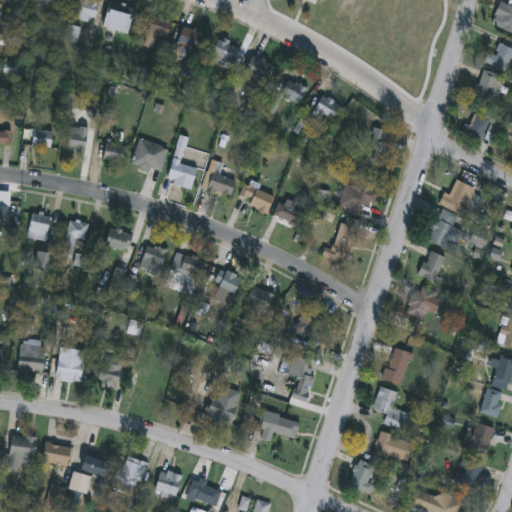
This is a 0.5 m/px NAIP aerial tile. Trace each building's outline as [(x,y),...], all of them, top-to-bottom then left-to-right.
[(0,0),(28,0),(27,13),(0,9),(0,0)] [(33,2),(33,0),(59,0),(56,10),(33,2)] [(72,11),(81,0),(98,0),(106,7),(89,26),(72,11)] [(104,29),(111,2),(135,8),(127,35),(104,29)] [(142,38),(147,16),(167,20),(162,42),(153,40),(142,38)] [(63,47),(68,27),(82,30),(77,51),(63,47)] [(174,52),(181,28),(203,35),(195,59),(174,52)] [(240,48),(234,65),(222,61),(220,66),(209,61),(217,40),(240,48)] [(493,55),(499,44),(511,50),(511,56),(504,73),(483,63),(488,53),(493,55)] [(241,79),(253,56),(272,67),(260,89),(241,79)] [(497,107),(474,101),(481,71),(504,76),(497,107)] [(297,107),(278,95),(288,79),(307,91),(297,107)] [(312,113),(321,97),(341,107),(333,123),(312,113)] [(489,122),(479,144),(462,137),(472,115),(489,122)] [(85,154),(65,150),(69,127),(90,131),(85,154)] [(0,129),(11,129),(11,145),(0,145),(0,129)] [(360,173),(375,130),(390,135),(376,178),(360,173)] [(54,133),(52,150),(33,148),(34,131),(54,133)] [(167,148),(159,176),(131,167),(140,140),(167,148)] [(122,166),(101,160),(106,143),(127,149),(122,166)] [(198,171),(190,191),(165,182),(176,152),(183,155),(180,163),(198,171)] [(231,198),(203,190),(211,161),(223,165),(220,177),(235,181),(231,198)] [(346,185),(356,188),(358,181),(373,186),(363,218),(338,210),(346,185)] [(471,188),(468,194),(485,200),(476,222),(438,207),(442,195),(448,198),(455,182),(471,188)] [(239,201),(247,185),(272,198),(265,213),(239,201)] [(272,217),(279,203),(308,217),(302,231),(272,217)] [(0,206),(9,206),(9,222),(0,222),(0,206)] [(452,254),(426,240),(441,212),(467,226),(452,254)] [(51,216),(48,242),(30,239),(33,214),(51,216)] [(69,221),(90,225),(86,241),(76,239),(72,260),(62,257),(69,221)] [(338,259),(342,221),(363,223),(359,262),(338,259)] [(105,244),(113,227),(135,238),(126,255),(105,244)] [(481,249),(468,243),(473,229),(487,234),(481,249)] [(169,254),(158,277),(139,268),(150,245),(169,254)] [(52,271),(35,268),(38,252),(55,255),(52,271)] [(444,258),(435,284),(418,279),(427,252),(444,258)] [(206,263),(201,278),(173,269),(178,253),(206,263)] [(86,257),(86,267),(75,267),(76,256),(86,257)] [(228,307),(210,300),(222,270),(240,278),(228,307)] [(422,322),(403,311),(418,285),(437,295),(422,322)] [(274,296),(266,313),(245,304),(252,286),(274,296)] [(296,321),(312,311),(328,336),(312,347),(296,321)] [(19,374),(19,342),(45,342),(45,374),(19,374)] [(410,353),(403,387),(384,383),(391,349),(410,353)] [(97,386),(104,356),(124,361),(117,390),(97,386)] [(291,397),(296,380),(279,375),(284,358),(316,368),(306,402),(291,397)] [(85,367),(80,384),(57,376),(62,360),(85,367)] [(208,398),(197,395),(200,382),(211,384),(208,398)] [(373,412),(379,388),(397,393),(393,411),(411,415),(407,431),(384,425),(387,415),(373,412)] [(480,414),(486,390),(500,393),(494,418),(480,414)] [(237,410),(230,429),(202,418),(210,399),(237,410)] [(300,425),(295,442),(257,432),(261,415),(300,425)] [(494,430),(485,458),(465,451),(474,424),(494,430)] [(407,464),(374,455),(379,434),(412,443),(407,464)] [(20,472),(7,470),(11,436),(39,439),(36,467),(21,465),(20,472)] [(44,464),(46,444),(72,447),(69,467),(44,464)] [(113,466),(105,480),(82,468),(90,454),(113,466)] [(148,466),(136,492),(117,483),(129,457),(148,466)] [(458,485),(467,460),(483,466),(474,491),(458,485)] [(367,484),(373,487),(368,497),(347,486),(360,461),(375,470),(367,484)] [(179,498),(154,495),(158,472),(182,476),(179,498)] [(94,478),(89,496),(70,491),(75,473),(94,478)] [(222,493),(215,510),(186,498),(193,481),(222,493)] [(63,511),(49,511),(49,489),(63,489),(63,511)] [(450,493),(451,501),(458,500),(459,511),(414,511),(413,499),(450,493)] [(241,511),(249,511),(249,501),(241,501),(241,511)] [(270,511),(252,511),(255,502),(272,506),(270,511)]
